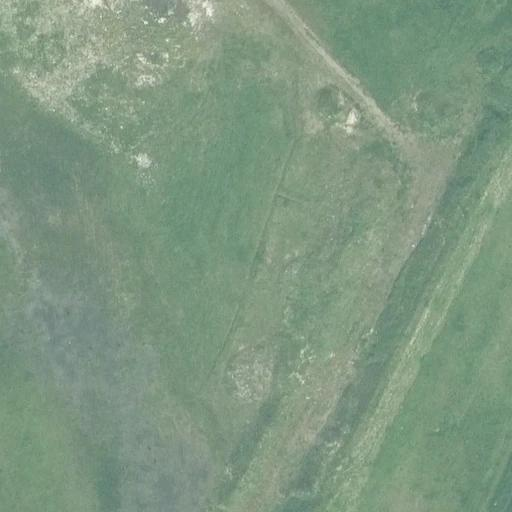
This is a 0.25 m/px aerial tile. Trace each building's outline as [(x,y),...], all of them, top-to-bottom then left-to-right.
[(362,14),(363,0),(336,0),(335,11),(362,14)] [(388,16),(389,0),(363,0),(362,14),(388,16)] [(414,18),(415,0),(389,0),(388,16),(414,18)] [(441,21),(442,0),(415,0),(414,18),(441,21)] [(129,26),(127,18),(116,21),(118,28),(129,26)] [(118,28),(116,21),(104,24),(106,31),(118,28)] [(79,39),(77,31),(65,34),(67,41),(79,39)] [(67,41),(65,34),(54,37),(56,44),(67,41)] [(359,44),(360,36),(348,35),(348,43),(359,44)] [(372,37),(360,36),(359,44),(371,45),(372,37)] [(411,48),(412,41),(400,39),(399,47),(411,48)] [(423,42),(412,41),(411,48),(423,50),(423,42)] [(160,86),(149,43),(123,50),(134,93),(160,86)] [(28,51),(26,44),(15,47),(17,54),(28,51)] [(17,54),(15,47),(3,50),(5,57),(17,54)] [(134,93),(123,50),(98,56),(109,99),(134,93)] [(109,99),(98,56),(73,63),(84,106),(109,99)] [(84,106),(73,63),(48,69),(59,112),(84,106)] [(59,112),(48,69),(22,76),(33,119),(59,112)] [(33,119),(22,76),(0,81),(0,96),(7,125),(33,119)] [(384,164),(393,146),(350,125),(343,138),(336,135),(325,157),(364,176),(373,159),(384,164)] [(356,194),(364,176),(325,157),(314,179),(321,182),(315,196),(358,217),(366,199),(356,194)] [(325,255),(334,238),(345,243),(354,225),(311,204),(304,217),(297,214),(286,235),(325,255)] [(316,273),(325,255),(286,235),(275,257),(282,261),(275,274),(318,296),(327,278),(316,273)] [(0,304),(16,298),(7,277),(0,280),(0,304)] [(305,322),(314,304),(271,282),(265,296),(257,292),(247,314),(286,334),(295,316),(305,322)] [(0,328),(24,319),(16,298),(0,304),(0,328)] [(277,351),(286,334),(247,314),(236,336),(243,340),(236,353),(279,375),(288,357),(277,351)] [(266,400),(275,383),(232,361),(225,375),(218,371),(207,393),(247,413),(255,395),(266,400)] [(238,430),(247,413),(207,393),(196,415),(204,418),(197,432),(240,453),(249,436),(238,430)]
